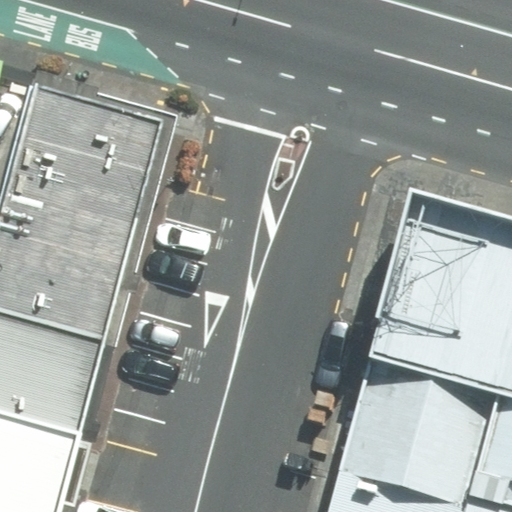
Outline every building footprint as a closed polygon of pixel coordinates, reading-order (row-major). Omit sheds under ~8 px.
[(0,157),(16,102),(0,97),(0,157)] [(16,102),(0,157),(0,324),(84,348),(143,136),(16,102)] [(511,407),(511,240),(413,214),(371,371),(511,407)] [(84,348),(0,324),(0,430),(57,447),(84,348)] [(511,511),(511,407),(371,371),(333,511),(511,511)] [(0,511),(38,511),(57,447),(0,430),(0,511)]
